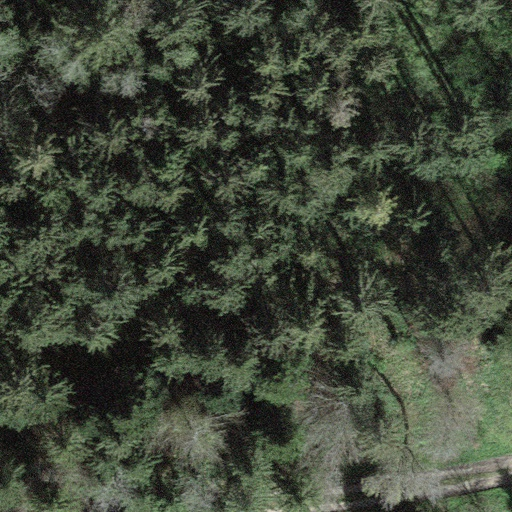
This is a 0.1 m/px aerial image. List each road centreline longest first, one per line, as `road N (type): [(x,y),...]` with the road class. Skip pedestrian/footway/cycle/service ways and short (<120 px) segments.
road 1 (track): [(511,480),(419,498),(255,511)]
road 2 (track): [(193,511),(0,500)]
